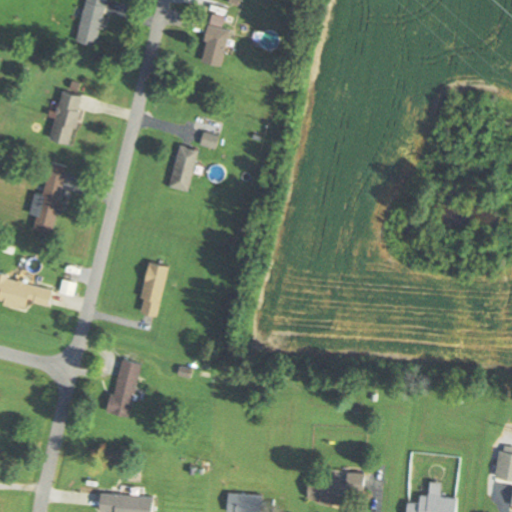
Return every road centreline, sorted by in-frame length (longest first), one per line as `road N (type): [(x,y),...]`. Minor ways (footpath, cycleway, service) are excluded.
road 1 (residential): [(74,367),(165,0)]
road 2 (residential): [(74,367),(44,511)]
